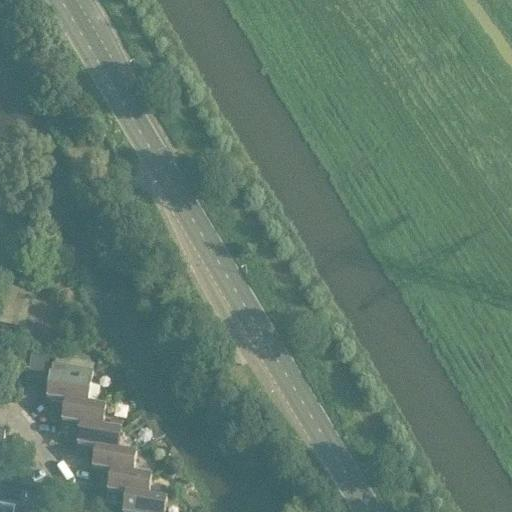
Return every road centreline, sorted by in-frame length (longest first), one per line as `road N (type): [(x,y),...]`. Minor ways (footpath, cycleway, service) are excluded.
road 1 (secondary): [(61,0),(370,511)]
road 2 (residential): [(0,419),(22,423),(80,511)]
